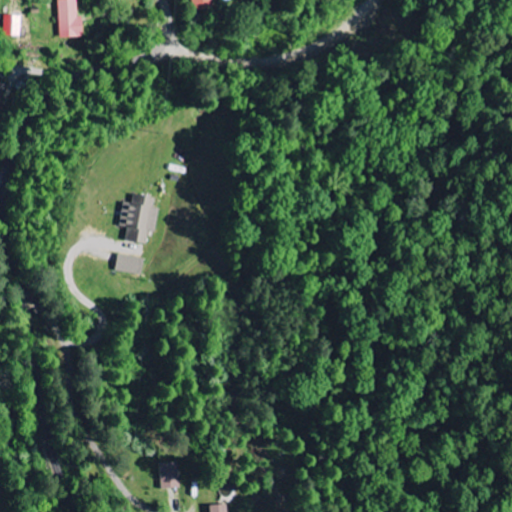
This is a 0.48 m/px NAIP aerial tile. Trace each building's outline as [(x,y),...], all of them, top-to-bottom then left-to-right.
[(61,0),(62,38),(86,37),(85,18),(80,18),(79,0),(61,0)] [(192,0),(196,13),(217,7),(215,0),(192,0)] [(0,103),(5,105),(10,85),(0,82),(0,103)] [(158,199),(136,194),(134,204),(126,203),(122,227),(130,229),(128,241),(150,245),(155,220),(159,221),(162,210),(156,208),(158,199)] [(146,260),(121,254),(118,271),(143,276),(146,260)] [(162,490),(181,489),(181,463),(161,464),(162,490)]
